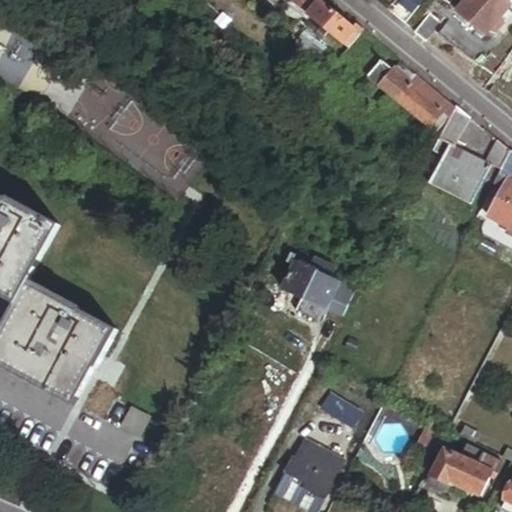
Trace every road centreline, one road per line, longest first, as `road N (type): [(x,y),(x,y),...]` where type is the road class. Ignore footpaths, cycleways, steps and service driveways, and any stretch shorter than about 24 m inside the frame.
road 1 (residential): [(349,0),(511,131)]
road 2 (residential): [(0,387),(118,451)]
